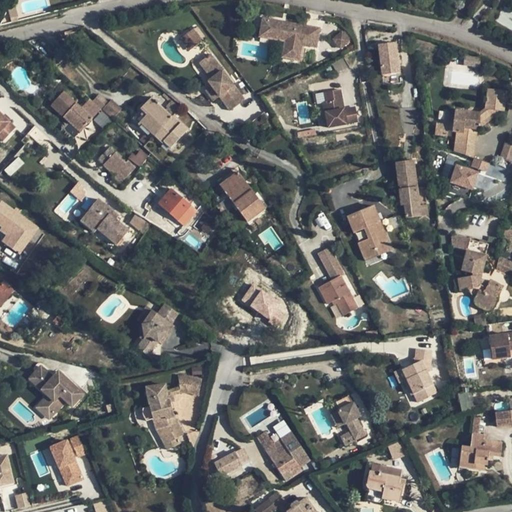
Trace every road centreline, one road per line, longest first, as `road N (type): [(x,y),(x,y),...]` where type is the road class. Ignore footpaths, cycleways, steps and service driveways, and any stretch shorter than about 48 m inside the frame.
road 1 (residential): [(399,342),(223,365),(192,496),(197,511)]
road 2 (residential): [(298,0),(463,30),(511,57)]
road 3 (residential): [(0,37),(155,0)]
